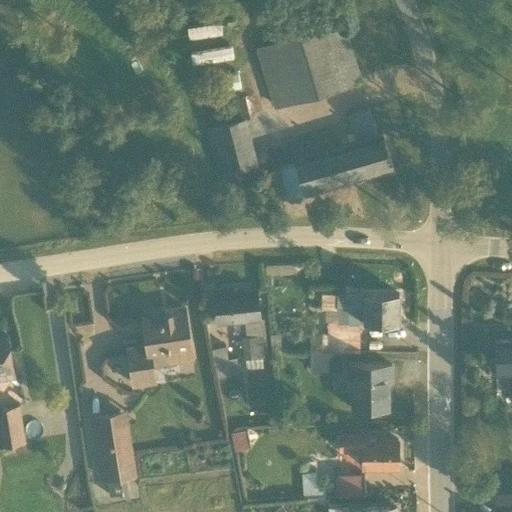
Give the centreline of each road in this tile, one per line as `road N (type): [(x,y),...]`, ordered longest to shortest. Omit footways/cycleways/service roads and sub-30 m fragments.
road 1 (unclassified): [(441,242),(279,233),(0,272)]
road 2 (residential): [(442,511),(441,242)]
road 3 (unclassified): [(441,242),(435,110),(403,0)]
